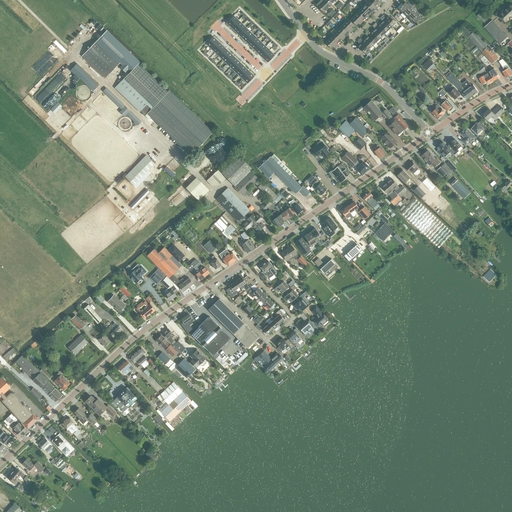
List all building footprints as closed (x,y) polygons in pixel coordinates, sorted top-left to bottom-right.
[(316,5),(316,6),(323,12),(327,8),(319,1),(318,2),(318,3),(316,5)] [(369,1),(365,5),(372,11),(374,9),(375,10),(379,6),(374,1),(372,3),(369,1)] [(405,2),(398,9),(402,13),(410,5),(408,4),(408,5),(405,2)] [(511,3),(499,15),(506,23),(508,20),(509,21),(511,17),(511,3)] [(365,5),(362,9),(369,16),(371,14),(370,14),(372,11),(365,5)] [(410,5),(402,13),(406,17),(413,10),(410,7),(411,6),(410,5)] [(358,8),(356,10),(358,12),(365,19),(367,17),(368,17),(369,16),(362,9),(360,10),(358,8)] [(406,17),(405,18),(409,22),(410,21),(418,13),(416,11),(415,12),(413,10),(406,17)] [(358,12),(354,16),(362,23),(363,22),(362,21),(365,19),(358,12)] [(484,27),(499,44),(507,37),(492,20),(490,22),(480,12),(477,15),(487,25),(484,27)] [(418,13),(410,21),(415,26),(422,19),(418,15),(419,14),(418,13)] [(234,15),(226,23),(231,28),(239,20),(234,15)] [(386,18),(383,15),(381,17),(392,27),(393,27),(392,26),(395,23),(388,16),(386,18)] [(354,16),(350,20),(357,27),(359,24),(360,25),(362,23),(354,16)] [(392,27),(381,17),(380,18),(383,21),(381,23),(387,30),(391,27),(392,28),(392,27)] [(239,20),(231,28),(235,31),(243,24),(239,20)] [(344,23),(352,31),(353,30),(352,29),(354,26),(347,20),(344,23)] [(350,33),(352,31),(344,23),(340,27),(347,34),(349,32),(350,33)] [(387,30),(381,23),(379,26),(376,23),(374,25),(385,35),(384,34),(387,30)] [(243,24),(235,31),(239,35),(246,27),(243,24)] [(384,36),(385,35),(374,25),(372,26),(375,29),(373,31),(380,38),(383,35),(384,36)] [(465,25),(461,29),(492,64),(498,58),(491,50),(492,49),(489,46),(489,45),(485,41),(484,42),(482,40),(474,31),(472,33),(465,25)] [(246,27),(239,35),(243,39),(250,31),(246,27)] [(344,37),(347,34),(340,27),(336,31),(344,39),(345,37),(344,37)] [(250,31),(243,39),(247,43),(254,35),(250,31)] [(342,40),(344,39),(336,31),(333,35),(340,41),(342,39),(342,40)] [(380,38),(373,31),(371,33),(368,31),(366,32),(377,43),(378,42),(377,41),(380,38)] [(376,44),(377,43),(366,32),(365,34),(368,37),(366,39),(372,46),(375,43),(376,44)] [(254,35),(247,43),(251,46),(258,38),(254,35)] [(337,44),(340,41),(333,35),(329,38),(336,46),(337,45),(337,44)] [(214,36),(206,44),(211,49),(219,41),(214,36)] [(258,38),(251,46),(254,50),(262,42),(258,38)] [(325,43),(327,45),(331,49),(334,47),(335,48),(336,46),(329,38),(325,43)] [(372,46),(366,39),(363,41),(360,38),(359,40),(369,51),(370,50),(369,49),(372,46)] [(358,47),(365,53),(366,55),(370,51),(369,51),(359,40),(358,41),(361,44),(358,47)] [(219,41),(211,49),(215,52),(222,45),(219,41)] [(95,42),(82,55),(105,78),(118,64),(95,42)] [(262,42),(254,50),(258,54),(266,46),(262,42)] [(222,45),(215,52),(219,56),(226,48),(222,45)] [(266,46),(258,54),(262,58),(270,50),(266,46)] [(226,48),(219,56),(223,60),(230,52),(226,48)] [(270,50),(262,58),(267,63),(275,55),(270,50)] [(230,52),(223,60),(227,64),(234,56),(230,52)] [(234,56),(227,64),(230,67),(238,60),(234,56)] [(41,57),(32,66),(37,71),(46,61),(41,57)] [(428,72),(435,65),(429,59),(422,65),(428,72)] [(499,61),(504,70),(502,72),(506,78),(511,74),(511,73),(508,68),(507,66),(508,65),(502,59),(499,61)] [(238,60),(230,67),(234,71),(242,63),(238,60)] [(77,63),(70,70),(74,74),(75,74),(93,91),(99,84),(77,63)] [(145,116),(144,117),(146,119),(149,116),(190,155),(213,132),(211,131),(170,90),(168,92),(138,63),(123,78),(115,87),(145,116)] [(242,63),(234,71),(238,75),(246,67),(242,63)] [(246,67),(238,75),(242,79),(250,71),(246,67)] [(493,73),(491,75),(494,80),(500,77),(496,71),(495,69),(491,71),(493,73)] [(250,71),(242,79),(247,84),(255,76),(250,71)] [(462,84),(452,72),(447,77),(461,91),(462,90),(463,92),(462,93),(467,100),(472,96),(463,83),(462,84)] [(489,76),(487,73),(479,78),(482,84),(487,81),(489,83),(494,80),(491,75),(489,76)] [(463,83),(472,96),(478,91),(473,84),(471,86),(467,80),(463,83)] [(455,99),(460,94),(455,87),(453,85),(450,87),(451,88),(448,91),(449,93),(455,99)] [(106,89),(103,91),(136,124),(139,121),(106,89)] [(441,100),(439,102),(441,105),(447,111),(449,109),(450,109),(451,108),(451,107),(452,106),(446,100),(444,102),(441,100)] [(58,101),(51,108),(55,112),(62,106),(58,101)] [(358,113),(359,112),(363,109),(367,113),(367,112),(370,115),(369,116),(374,121),(381,114),(383,117),(385,116),(382,113),(371,101),(363,108),(361,106),(356,110),(358,113)] [(439,119),(441,117),(441,116),(442,115),(445,112),(438,104),(436,102),(435,103),(437,105),(430,111),(438,119),(439,119)] [(404,121),(398,114),(399,114),(392,107),(390,104),(389,106),(390,107),(388,108),(389,110),(391,113),(393,115),(395,117),(393,118),(395,120),(388,126),(397,135),(404,129),(404,130),(408,126),(406,123),(407,123),(404,120),(404,121)] [(489,109),(483,115),(485,117),(484,118),(486,120),(487,120),(488,120),(492,116),(495,120),(505,111),(500,105),(492,112),(489,109)] [(386,109),(382,112),(389,120),(393,116),(390,114),(386,109)] [(349,124),(355,130),(362,137),(368,131),(366,128),(364,126),(355,118),(349,124)] [(488,129),(480,121),(478,124),(477,123),(471,129),(477,135),(482,130),(484,132),(488,129)] [(469,142),(475,137),(466,128),(460,133),(464,137),(461,140),(466,145),(469,142)] [(390,148),(395,142),(391,138),(392,137),(387,131),(380,137),(390,148)] [(360,137),(353,144),(359,150),(366,143),(360,137)] [(447,147),(451,151),(454,155),(459,151),(458,149),(461,146),(454,138),(448,143),(450,145),(447,147)] [(318,145),(312,149),(318,157),(321,154),(323,158),(329,153),(327,149),(322,142),(321,142),(320,141),(319,141),(317,143),(317,144),(318,145)] [(437,151),(443,158),(445,156),(445,157),(451,151),(447,147),(442,142),(437,147),(439,149),(437,151)] [(379,147),(378,145),(375,147),(376,149),(374,151),(379,158),(380,157),(380,158),(382,156),(384,154),(379,147)] [(360,164),(357,161),(358,160),(348,150),(341,158),(352,168),(354,165),(357,167),(356,169),(362,174),(369,167),(363,161),(360,164)] [(435,159),(435,158),(428,150),(422,156),(430,165),(431,164),(434,168),(440,162),(437,158),(435,159)] [(146,155),(125,177),(134,185),(155,164),(146,155)] [(221,173),(225,177),(235,187),(234,187),(242,195),(244,193),(248,197),(253,193),(248,188),(258,178),(250,170),(251,168),(238,155),(221,173)] [(270,157),(264,163),(270,168),(274,173),(296,194),(299,190),(306,197),(310,193),(303,186),(301,187),(300,186),(297,183),(289,175),(292,173),(273,155),(271,157),(270,156),(270,157)] [(411,173),(412,172),(413,174),(418,169),(417,167),(412,161),(405,167),(411,173)] [(264,163),(259,168),(264,174),(270,168),(264,163)] [(332,178),(335,176),(340,183),(346,178),(345,177),(346,177),(350,174),(341,163),(337,166),(331,171),(328,173),(332,178)] [(447,173),(449,175),(452,173),(453,172),(445,163),(436,170),(442,177),(447,173)] [(217,170),(206,181),(212,186),(218,186),(224,179),(224,178),(225,177),(221,173),(217,170)] [(403,171),(398,175),(404,181),(405,183),(406,182),(410,178),(408,176),(403,171)] [(307,179),(304,182),(306,184),(309,181),(311,183),(310,183),(312,185),(311,187),(314,189),(318,192),(317,193),(320,196),(326,190),(320,183),(319,184),(317,182),(318,182),(311,175),(307,180),(307,179)] [(198,201),(203,196),(209,190),(196,177),(185,188),(198,201)] [(457,180),(455,177),(449,182),(452,185),(464,199),(470,193),(458,179),(457,180)] [(260,178),(255,183),(259,188),(271,200),(270,201),(268,199),(263,203),(264,204),(262,207),(265,209),(267,207),(269,209),(268,210),(270,212),(272,211),(271,210),(275,206),(274,205),(277,203),(283,197),(282,197),(279,193),(276,195),(263,182),(260,178)] [(387,182),(394,190),(395,189),(396,190),(395,191),(394,191),(400,197),(407,191),(402,185),(399,187),(398,186),(399,186),(392,178),(387,182)] [(427,178),(423,182),(431,191),(435,187),(427,178)] [(382,186),(389,194),(392,199),(390,201),(395,206),(402,199),(400,197),(394,191),(393,192),(392,191),(394,190),(387,182),(382,186)] [(425,193),(418,186),(414,190),(421,198),(425,193)] [(133,208),(150,191),(146,187),(129,203),(133,208)] [(256,217),(250,210),(228,188),(216,199),(242,225),(242,226),(246,230),(252,225),(254,228),(254,229),(257,231),(258,231),(264,225),(260,222),(263,219),(258,214),(256,217)] [(285,190),(280,194),(285,199),(290,195),(285,190)] [(378,203),(372,196),(373,196),(368,191),(362,196),(366,201),(372,208),(378,203)] [(439,248),(453,233),(415,198),(401,213),(439,248)] [(295,201),(290,204),(297,214),(302,210),(295,201)] [(354,201),(345,207),(349,213),(350,213),(351,215),(352,216),(357,213),(358,212),(365,219),(370,214),(364,207),(360,210),(358,208),(358,207),(354,201)] [(289,219),(291,218),(281,205),(279,203),(277,205),(283,212),(281,214),(285,220),(288,218),(289,219)] [(281,205),(291,218),(293,216),(291,215),(294,213),(289,207),(287,208),(286,206),(285,206),(283,204),(281,205)] [(345,207),(341,210),(345,216),(346,218),(347,217),(349,216),(351,218),(353,217),(352,216),(351,215),(350,213),(349,213),(345,207)] [(278,216),(274,211),(272,212),(282,224),(284,223),(283,222),(285,220),(281,214),(278,216)] [(377,211),(375,213),(386,223),(388,221),(382,214),(381,213),(379,211),(378,211),(378,212),(377,211)] [(216,222),(213,225),(227,237),(229,235),(235,229),(239,226),(226,212),(216,222)] [(280,226),(282,224),(272,212),(271,214),(272,216),(272,217),(274,219),(272,221),(276,227),(279,225),(280,226)] [(325,226),(322,228),(330,237),(335,233),(333,230),(337,227),(329,217),(322,223),(325,226)] [(375,232),(375,233),(383,241),(384,241),(382,239),(391,230),(393,231),(384,223),(386,224),(377,234),(375,232)] [(364,225),(356,233),(358,235),(366,227),(364,225)] [(315,228),(310,232),(314,238),(317,242),(320,246),(323,243),(322,241),(320,242),(319,240),(316,237),(320,234),(315,228)] [(310,232),(304,236),(307,241),(305,243),(309,248),(314,244),(317,242),(314,238),(310,232)] [(301,237),(295,242),(304,255),(305,257),(311,251),(310,249),(309,248),(305,243),(301,237)] [(243,243),(243,242),(240,243),(247,252),(254,247),(248,239),(243,243)] [(211,253),(217,247),(210,240),(203,246),(211,253)] [(354,246),(344,256),(349,261),(359,252),(361,254),(364,252),(356,243),(353,245),(354,246)] [(173,245),(168,251),(178,262),(184,256),(173,245)] [(287,261),(293,257),(295,260),(299,257),(297,254),(291,245),(281,253),(287,261)] [(147,250),(144,253),(147,255),(169,278),(176,285),(177,283),(180,281),(173,274),(182,265),(178,262),(168,251),(164,247),(158,252),(154,248),(149,253),(147,250)] [(229,253),(226,249),(219,254),(228,266),(237,259),(231,251),(229,253)] [(217,258),(216,258),(214,255),(212,257),(214,260),(211,262),(215,269),(221,265),(217,258)] [(301,256),(297,259),(304,267),(308,263),(301,256)] [(314,261),(320,268),(325,263),(319,257),(314,261)] [(192,262),(187,267),(190,270),(194,267),(196,265),(200,262),(196,259),(192,262)] [(273,275),(277,272),(273,267),(268,260),(260,267),(265,273),(268,276),(272,274),(273,275)] [(196,265),(205,276),(209,272),(205,266),(204,267),(200,262),(196,265)] [(346,270),(340,264),(334,270),(326,262),(322,266),(334,278),(338,274),(341,276),(346,270)] [(200,280),(205,276),(196,265),(194,267),(196,270),(194,272),(200,280)] [(128,275),(135,283),(141,277),(140,276),(146,271),(141,266),(135,271),(135,270),(133,271),(131,269),(128,272),(130,274),(128,275)] [(158,268),(149,278),(157,285),(165,275),(158,268)] [(489,282),(497,275),(490,269),(483,276),(489,282)] [(288,277),(287,275),(285,276),(279,280),(282,282),(275,288),(278,292),(279,291),(281,293),(289,287),(284,281),(288,277)] [(235,281),(240,287),(243,285),(246,290),(247,289),(250,287),(255,284),(250,278),(249,279),(247,276),(243,279),(241,277),(235,281)] [(172,285),(173,283),(167,277),(160,283),(167,289),(169,291),(165,294),(169,300),(176,296),(174,292),(177,290),(175,287),(173,285),(172,285)] [(183,278),(181,280),(183,282),(184,282),(189,287),(193,283),(189,278),(185,281),(183,278)] [(177,283),(176,285),(179,288),(180,287),(183,291),(189,287),(184,282),(183,282),(181,280),(180,281),(177,283)] [(231,297),(238,293),(236,290),(240,287),(235,281),(229,285),(230,287),(227,289),(228,290),(227,291),(231,297)] [(291,301),(298,295),(294,290),(297,288),(294,284),(289,289),(291,291),(284,297),(287,301),(288,300),(290,302),(291,301)] [(119,289),(129,296),(131,292),(122,285),(119,289)] [(258,299),(263,293),(258,288),(255,291),(253,289),(249,292),(248,294),(252,298),(255,296),(258,299)] [(263,304),(269,298),(263,293),(258,299),(255,301),(258,303),(260,301),(263,304)] [(297,309),(298,308),(300,310),(301,310),(307,304),(309,303),(304,297),(305,296),(303,293),(298,297),(300,300),(293,306),(297,309)] [(98,295),(96,294),(94,296),(95,298),(101,303),(104,300),(98,295)] [(119,312),(125,305),(114,295),(108,302),(119,312)] [(233,334),(244,323),(219,298),(208,309),(233,334)] [(271,307),(274,303),(269,298),(263,304),(261,306),(263,308),(265,306),(268,309),(266,311),(268,314),(273,309),(271,307)] [(147,310),(150,314),(155,310),(149,303),(148,304),(145,300),(140,304),(146,311),(147,310)] [(97,324),(102,319),(88,304),(84,308),(97,324)] [(145,318),(150,314),(147,310),(146,311),(140,304),(135,308),(138,312),(142,317),(143,316),(145,318)] [(317,307),(312,311),(316,316),(315,317),(316,317),(313,320),(319,327),(328,319),(317,307)] [(279,325),(285,320),(282,316),(284,314),(280,309),(275,313),(277,316),(274,319),(279,325)] [(192,320),(191,319),(192,318),(188,313),(181,319),(183,322),(181,324),(190,336),(192,334),(213,356),(224,344),(226,346),(228,343),(227,342),(231,338),(209,316),(194,332),(189,325),(193,322),(192,320)] [(71,319),(78,326),(81,329),(85,325),(75,315),(71,319)] [(274,329),(279,325),(274,319),(272,316),(269,318),(271,321),(268,323),(268,324),(274,329)] [(268,334),(274,329),(268,324),(268,323),(266,321),(264,323),(266,326),(263,328),(268,334)] [(306,321),(300,326),(305,333),(306,334),(308,331),(310,333),(313,330),(314,331),(317,328),(314,325),(314,324),(313,324),(312,322),(311,321),(308,324),(306,321)] [(114,338),(122,330),(114,322),(107,329),(108,330),(107,331),(114,338)] [(244,323),(233,334),(247,348),(258,337),(244,323)] [(172,344),(175,341),(172,338),(174,335),(172,333),(173,333),(168,328),(162,334),(172,344)] [(297,334),(293,330),(287,335),(293,342),(294,343),(296,341),(298,342),(301,339),(302,340),(305,338),(300,332),(297,334)] [(106,347),(111,342),(103,334),(98,339),(106,347)] [(80,349),(87,342),(80,335),(68,346),(75,354),(75,353),(79,348),(80,349)] [(166,350),(171,355),(172,356),(177,351),(171,344),(161,335),(156,341),(165,350),(166,350)] [(276,343),(279,346),(278,347),(283,353),(286,350),(287,350),(290,347),(291,348),(294,346),(288,339),(285,341),(282,338),(276,343)] [(178,340),(173,345),(181,353),(186,348),(178,340)] [(141,347),(132,355),(137,361),(141,365),(144,368),(149,364),(150,365),(154,361),(150,358),(148,360),(144,354),(146,353),(141,347)] [(240,361),(250,352),(245,347),(237,354),(235,351),(232,353),(240,361)] [(5,360),(16,351),(13,348),(2,357),(5,360)] [(203,365),(206,362),(206,360),(204,359),(205,358),(197,350),(191,356),(193,358),(190,361),(196,367),(200,363),(201,364),(203,365)] [(264,351),(255,359),(257,362),(260,359),(270,370),(283,359),(277,353),(271,359),(264,351)] [(169,368),(174,362),(170,359),(162,352),(157,357),(166,364),(165,364),(169,368)] [(23,354),(15,362),(41,387),(55,401),(62,395),(55,388),(47,380),(48,380),(40,372),(23,354)] [(132,355),(129,358),(133,364),(137,361),(132,355)] [(187,378),(192,373),(195,369),(184,358),(175,367),(187,378)] [(131,365),(127,360),(118,368),(122,373),(123,372),(125,375),(133,368),(131,365)] [(40,372),(48,380),(48,379),(49,380),(51,378),(44,370),(43,369),(40,372)] [(61,374),(59,372),(55,376),(57,378),(54,381),(64,390),(67,387),(66,386),(69,383),(61,374)] [(6,396),(4,394),(11,387),(2,377),(0,378),(0,397),(1,396),(4,399),(2,401),(27,428),(38,418),(32,412),(32,413),(24,404),(23,405),(19,400),(20,399),(14,393),(10,393),(6,396)] [(162,397),(178,414),(191,401),(173,382),(165,389),(159,395),(162,397)] [(38,400),(42,396),(33,387),(30,391),(38,400)] [(113,402),(110,404),(114,409),(117,406),(123,412),(126,409),(130,405),(131,405),(134,402),(133,402),(137,399),(134,396),(126,387),(117,396),(117,397),(113,401),(113,402)] [(95,400),(91,396),(86,401),(91,407),(91,406),(100,415),(105,410),(112,417),(116,413),(108,405),(106,407),(97,398),(95,400)] [(164,404),(158,410),(170,422),(178,414),(162,397),(159,399),(164,404)] [(79,408),(74,412),(80,418),(78,420),(83,424),(87,420),(88,419),(86,417),(87,416),(85,414),(79,408)] [(91,413),(87,417),(94,424),(97,427),(99,425),(98,420),(91,413)] [(9,423),(13,420),(15,418),(12,414),(6,419),(9,423)] [(158,414),(153,418),(159,425),(163,422),(161,419),(161,417),(158,414)] [(71,426),(77,432),(79,430),(74,424),(75,423),(69,416),(67,416),(65,418),(66,419),(65,419),(71,426)] [(78,434),(77,432),(71,426),(65,419),(61,423),(67,429),(66,429),(67,430),(68,429),(72,433),(76,436),(78,434)] [(21,426),(20,424),(18,422),(12,428),(15,431),(20,436),(26,431),(21,426)] [(0,439),(6,445),(13,438),(5,431),(5,432),(0,428),(0,439)] [(59,433),(51,441),(65,456),(73,448),(59,433)] [(45,438),(39,444),(46,452),(53,446),(45,438)] [(151,458),(155,455),(150,449),(146,452),(151,458)] [(60,468),(65,462),(61,458),(55,463),(60,468)] [(34,465),(27,459),(22,464),(32,473),(36,468),(41,472),(44,468),(37,461),(34,465)] [(12,472),(18,478),(20,476),(22,477),(25,474),(20,470),(16,467),(12,472)] [(16,480),(18,478),(12,472),(7,477),(11,480),(11,481),(15,485),(18,482),(16,480)] [(5,511),(21,511),(23,510),(15,503),(5,511)]
